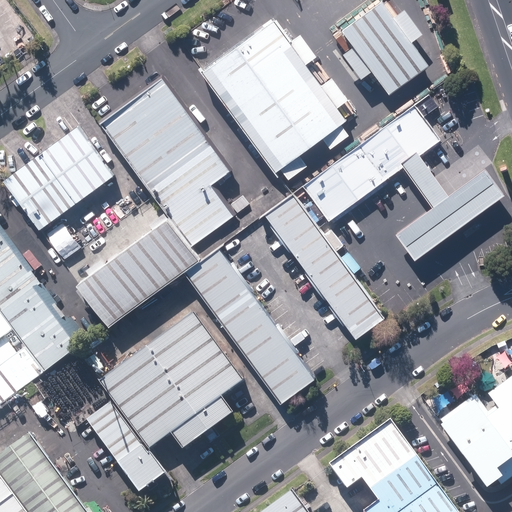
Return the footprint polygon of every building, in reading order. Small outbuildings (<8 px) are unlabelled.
[(394,17),(382,1),(341,31),(354,47),(343,55),(361,79),(372,71),(390,95),(429,66),(412,43),(423,35),(404,10),(394,17)] [(347,122),(277,23),(202,76),(272,175),(347,122)] [(233,169),(163,77),(99,125),(192,246),(234,218),(210,185),(233,169)] [(413,110),(301,189),(327,226),(439,146),(413,110)] [(116,181),(78,128),(1,183),(39,236),(116,181)] [(384,324),(295,200),(266,221),(354,345),(384,324)] [(200,263),(170,220),(80,282),(110,325),(200,263)] [(82,345),(0,228),(0,310),(25,347),(43,372),(82,345)] [(315,384),(221,253),(185,278),(279,410),(315,384)] [(241,385),(192,315),(100,380),(150,451),(173,435),(185,451),(229,420),(217,402),(241,385)] [(0,403),(43,372),(25,347),(0,365),(0,403)] [(511,379),(440,432),(489,498),(511,481),(511,379)] [(163,480),(113,408),(91,423),(142,495),(163,480)] [(450,511),(390,430),(333,472),(348,492),(363,481),(379,503),(365,511),(450,511)] [(87,511),(30,432),(0,452),(0,474),(27,511),(87,511)] [(0,511),(27,511),(0,474),(0,511)] [(303,511),(291,495),(267,511),(303,511)]
